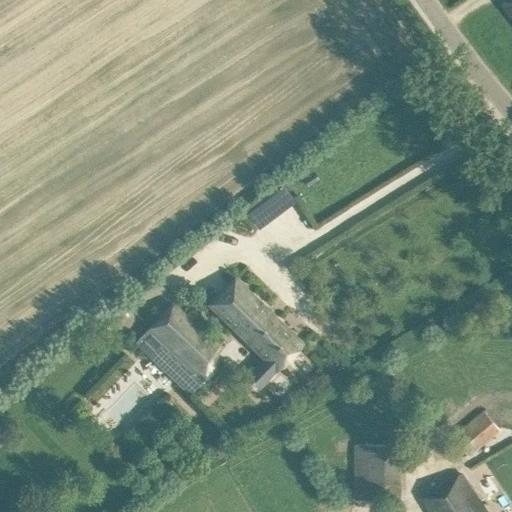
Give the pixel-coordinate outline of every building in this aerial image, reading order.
[(511,0),(506,0),(502,3),(511,15),(511,0)] [(234,278),(210,303),(233,326),(232,327),(262,355),(244,373),(260,387),(302,344),(234,278)] [(205,379),(207,381),(220,367),(220,345),(173,300),(148,327),(149,327),(135,342),(189,395),(203,380),(204,380),(205,379)] [(453,435),(470,457),(501,431),(483,409),(453,435)] [(354,499),(401,500),(402,445),(355,445),(354,499)] [(462,469),(421,494),(427,505),(431,511),(488,511),(468,479),(462,469)]
